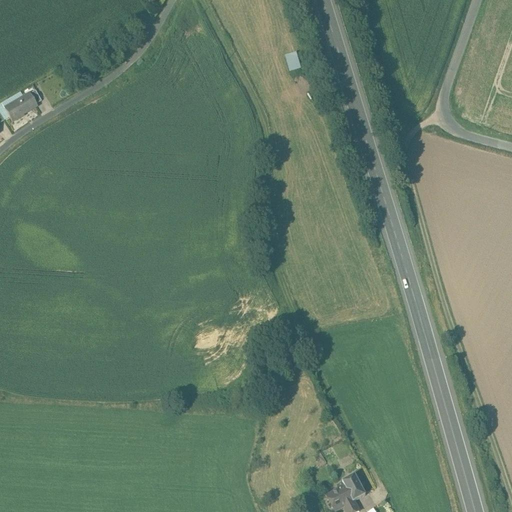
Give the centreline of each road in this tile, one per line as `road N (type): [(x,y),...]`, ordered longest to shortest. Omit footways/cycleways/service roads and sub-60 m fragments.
road 1 (primary): [(475,511),(322,0)]
road 2 (track): [(200,0),(260,114),(269,251),(380,491)]
road 3 (track): [(440,115),(420,117),(405,134),(403,154),(511,499)]
road 4 (residential): [(0,151),(135,57),(171,0)]
road 5 (unclassified): [(476,0),(440,115),(463,135),(511,147)]
